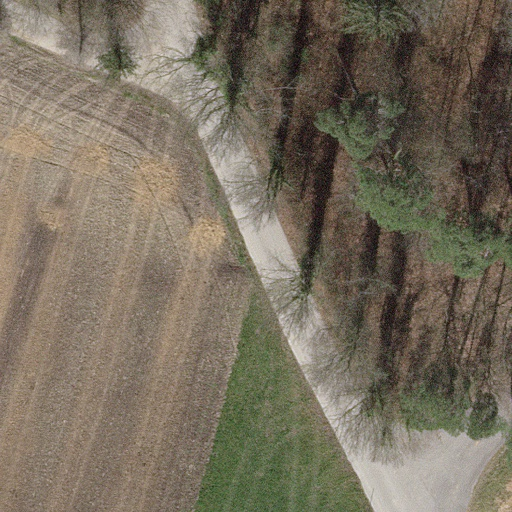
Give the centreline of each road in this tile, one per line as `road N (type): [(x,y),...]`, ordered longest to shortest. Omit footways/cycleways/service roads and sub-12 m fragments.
road 1 (unclassified): [(382,511),(181,76),(166,0)]
road 2 (track): [(181,76),(0,11)]
road 3 (track): [(511,415),(365,481)]
